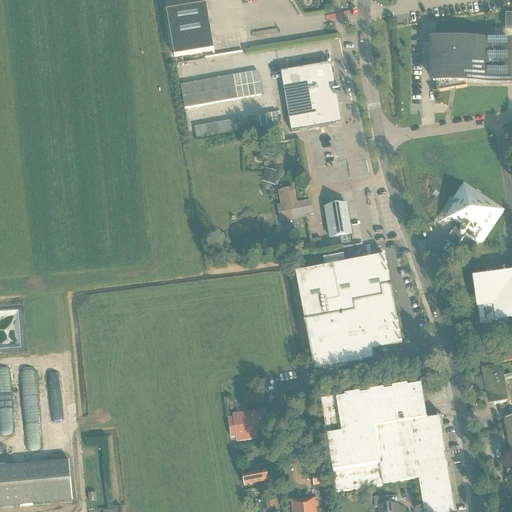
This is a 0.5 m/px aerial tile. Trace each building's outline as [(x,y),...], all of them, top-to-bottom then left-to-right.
[(206,2),(166,9),(174,58),(214,51),(206,2)] [(507,42),(436,41),(436,82),(436,92),(467,87),(466,83),(507,83),(507,42)] [(341,124),(331,65),(281,73),(291,133),(341,124)] [(240,73),(233,74),(235,86),(242,85),(240,73)] [(233,74),(227,76),(229,87),(235,86),(233,74)] [(227,76),(220,77),(222,89),(229,87),(227,76)] [(220,77),(213,78),(215,90),(222,89),(220,77)] [(213,78),(207,79),(209,91),(215,90),(213,78)] [(207,79),(200,80),(202,92),(209,91),(207,79)] [(200,80),(193,81),(195,93),(202,92),(200,80)] [(193,81),(187,83),(189,95),(195,93),(193,81)] [(187,83),(180,84),(182,96),(189,95),(187,83)] [(242,85),(235,86),(237,98),(244,97),(242,85)] [(235,86),(229,87),(231,99),(237,98),(235,86)] [(229,87),(222,89),(224,100),(231,99),(229,87)] [(222,89),(215,90),(217,102),(224,100),(222,89)] [(215,90),(209,91),(211,103),(217,102),(215,90)] [(209,91),(202,92),(204,104),(211,103),(209,91)] [(202,92),(195,93),(198,105),(204,104),(202,92)] [(195,93),(189,95),(191,106),(198,105),(195,93)] [(189,95),(182,96),(184,107),(191,106),(189,95)] [(277,112),(271,113),(273,125),(279,124),(277,112)] [(271,113),(265,114),(267,126),(273,125),(271,113)] [(265,114),(259,116),(261,127),(267,126),(265,114)] [(254,117),(248,118),(250,129),(256,128),(254,117)] [(248,118),(242,119),(244,131),(250,129),(248,118)] [(242,119),(236,120),(238,132),(244,131),(242,119)] [(236,120),(230,121),(232,133),(238,132),(236,120)] [(230,121),(224,122),(226,134),(232,133),(230,121)] [(224,122),(218,123),(220,135),(226,134),(224,122)] [(218,123),(212,124),(214,136),(220,135),(218,123)] [(212,124),(206,125),(208,137),(214,136),(212,124)] [(206,125),(200,126),(203,138),(208,137),(206,125)] [(200,126),(194,127),(196,139),(203,138),(200,126)] [(473,241),(475,240),(478,249),(504,210),(464,183),(453,198),(458,201),(443,224),(444,224),(454,222),(458,224),(446,241),(456,248),(465,235),(473,241)] [(297,203),(294,187),(278,191),(281,205),(277,206),(280,223),(305,218),(305,216),(314,214),(311,200),(297,203)] [(346,205),(325,209),(330,238),(351,235),(346,205)] [(402,346),(385,257),(346,264),(344,254),(323,258),(325,268),(296,274),(315,373),(375,361),(373,351),(402,346)] [(480,325),(511,320),(511,275),(474,281),(480,325)] [(509,403),(502,364),(481,368),(489,406),(509,403)] [(265,388),(257,378),(246,386),(254,396),(265,388)] [(304,397),(302,384),(278,388),(281,401),(304,397)] [(321,402),(326,437),(336,494),(419,480),(424,511),(454,511),(439,419),(427,421),(422,387),(408,390),(408,388),(392,390),(393,392),(384,394),(384,392),(368,394),(369,396),(360,397),(360,395),(345,398),(345,400),(336,401),(336,399),(321,402)] [(237,442),(257,439),(256,434),(269,432),(267,421),(266,421),(264,410),(234,414),(234,418),(229,419),(232,437),(237,436),(237,442)] [(253,459),(251,449),(237,452),(239,462),(253,459)] [(0,470),(0,510),(72,504),(69,464),(0,470)] [(248,475),(243,476),(244,486),(268,481),(266,472),(248,475)] [(97,502),(96,494),(88,494),(88,503),(97,502)] [(379,511),(397,511),(397,505),(389,506),(388,497),(374,498),(375,509),(379,508),(379,511)] [(321,511),(322,510),(317,510),(316,499),(293,501),(293,511),(321,511)] [(269,511),(272,511),(269,501),(261,503),(263,511),(269,511)]
